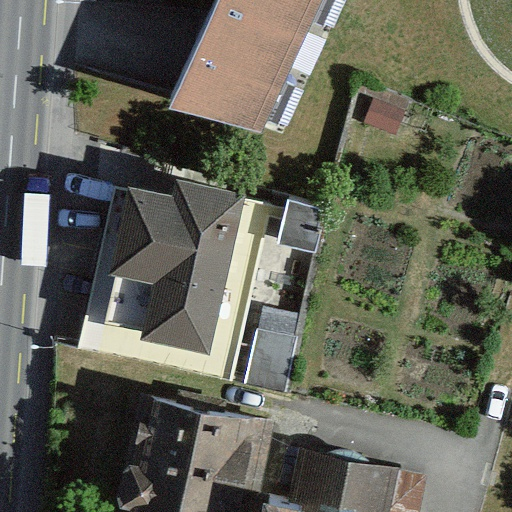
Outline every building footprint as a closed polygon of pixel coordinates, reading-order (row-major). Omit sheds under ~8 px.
[(215,0),(169,93),(262,122),(314,0),(215,0)] [(174,189),(129,179),(94,349),(232,377),(268,203),(238,197),(240,186),(178,173),(174,189)] [(313,246),(322,204),(289,197),(280,239),(313,246)] [(293,380),(304,306),(266,300),(255,374),(293,380)] [(416,511),(424,470),(366,459),(359,454),(351,450),(340,449),(330,453),(300,447),(296,472),(262,466),(271,417),(155,396),(143,457),(133,458),(124,464),(119,473),(120,484),(126,493),(136,498),(132,511),(416,511)]
